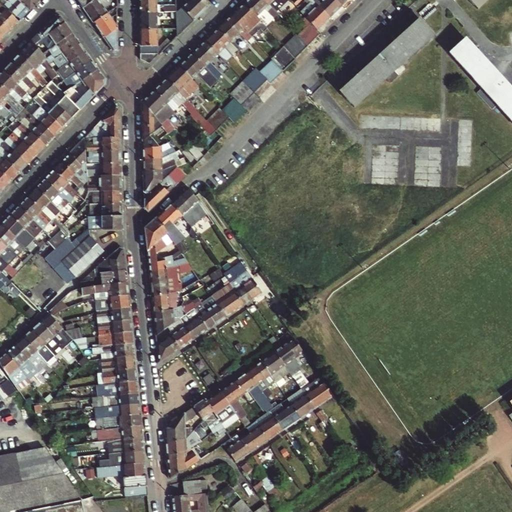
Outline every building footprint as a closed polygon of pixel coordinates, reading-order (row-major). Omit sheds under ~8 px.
[(0,0),(0,19),(10,29),(19,20),(12,13),(4,5),(0,0)] [(14,10),(23,0),(8,0),(6,2),(14,10)] [(22,18),(39,0),(23,0),(14,10),(22,18)] [(78,0),(82,6),(84,8),(94,0),(78,0)] [(108,12),(99,0),(94,0),(84,8),(94,23),(108,12)] [(139,0),(140,13),(157,12),(156,0),(139,0)] [(176,0),(176,5),(176,12),(177,15),(177,23),(177,29),(177,37),(210,5),(205,0),(176,0)] [(269,4),(265,0),(247,0),(244,3),(257,16),(269,4)] [(265,0),(269,4),(272,7),(277,12),(288,0),(265,0)] [(311,23),(317,30),(330,18),(312,0),(306,0),(306,1),(309,4),(301,12),(306,17),(305,18),(311,23)] [(312,0),(330,18),(342,6),(336,0),(312,0)] [(470,0),(478,8),(486,0),(470,0)] [(267,27),(257,16),(244,3),(231,16),(251,36),(259,29),(262,32),(267,27)] [(277,12),(272,7),(268,11),(275,18),(279,14),(277,12)] [(118,26),(108,12),(94,23),(114,52),(118,50),(118,26)] [(140,30),(157,29),(157,12),(140,13),(140,30)] [(32,40),(35,43),(66,21),(61,15),(56,15),(39,32),(32,40)] [(229,19),(219,28),(231,41),(240,33),(249,43),(254,40),(251,36),(231,16),(229,19)] [(10,29),(0,19),(0,36),(2,38),(10,29)] [(402,63),(434,34),(421,20),(342,93),(355,106),(386,78),(391,82),(407,68),(402,63)] [(66,21),(35,43),(39,49),(47,43),(49,47),(72,31),(66,21)] [(311,23),(298,35),(308,46),(321,34),(317,30),(311,23)] [(231,41),(219,28),(206,40),(219,54),(226,61),(233,54),(226,47),(231,41)] [(157,29),(140,30),(141,46),(158,46),(157,29)] [(173,41),(177,37),(177,29),(172,29),(162,29),(163,51),(173,41)] [(50,54),(53,59),(79,40),(72,31),(49,47),(52,53),(50,54)] [(49,62),(42,52),(39,49),(35,43),(32,40),(20,52),(38,70),(43,65),(52,75),(47,80),(50,82),(55,77),(58,74),(56,71),(49,62)] [(79,40),(53,59),(51,60),(58,70),(86,49),(79,40)] [(222,74),(210,62),(219,54),(206,40),(193,53),(217,79),(222,74)] [(511,92),(464,40),(450,52),(483,88),(477,93),(492,110),(497,105),(511,121),(511,92)] [(284,46),(272,58),(273,60),(284,71),(296,59),(284,46)] [(86,49),(58,70),(64,78),(92,58),(86,49)] [(38,70),(20,52),(13,59),(34,81),(37,78),(38,79),(42,74),(38,70)] [(141,60),(150,64),(158,56),(158,53),(141,54),(141,60)] [(180,66),(192,79),(198,73),(210,85),(217,79),(193,53),(180,66)] [(99,67),(92,58),(64,78),(59,82),(54,86),(62,94),(70,89),(77,83),(83,79),(99,67)] [(3,68),(28,92),(37,83),(34,81),(13,59),(3,68)] [(273,60),(261,73),(267,79),(271,84),(284,71),(273,60)] [(181,93),(196,110),(201,105),(191,93),(192,92),(188,87),(189,85),(188,83),(192,79),(180,66),(167,78),(179,91),(181,93)] [(70,89),(85,103),(103,85),(105,77),(99,67),(83,79),(90,89),(85,93),(77,83),(70,89)] [(3,68),(0,71),(0,81),(18,100),(22,96),(24,98),(20,102),(25,107),(28,104),(34,99),(28,92),(3,68)] [(256,68),(244,80),(255,92),(267,79),(261,73),(256,68)] [(59,82),(55,77),(50,82),(54,86),(59,82)] [(179,91),(167,78),(155,90),(167,103),(179,91)] [(244,80),(231,93),(234,97),(242,105),(255,92),(244,80)] [(0,81),(0,100),(5,96),(14,104),(18,100),(0,81)] [(34,99),(39,104),(43,100),(51,108),(47,113),(61,127),(67,121),(78,110),(62,94),(54,86),(50,82),(43,90),(34,99)] [(62,94),(78,110),(85,103),(70,89),(62,94)] [(175,113),(167,103),(155,90),(142,102),(168,134),(173,129),(166,120),(175,113)] [(196,110),(181,93),(176,97),(191,114),(196,110)] [(234,97),(221,109),(229,119),(234,124),(247,111),(234,97)] [(0,108),(5,113),(9,110),(0,101),(0,108)] [(168,134),(142,102),(143,128),(143,148),(162,148),(170,142),(168,140),(163,143),(161,140),(168,134)] [(31,114),(39,121),(53,136),(61,127),(47,113),(40,105),(31,114)] [(113,106),(91,128),(96,132),(94,136),(97,137),(101,137),(121,137),(120,108),(113,106)] [(221,109),(220,108),(206,121),(216,131),(229,119),(221,109)] [(15,116),(10,111),(3,117),(8,122),(15,116)] [(20,113),(16,117),(44,145),(53,136),(39,121),(31,114),(30,113),(25,118),(20,113)] [(44,145),(16,117),(11,121),(16,126),(12,131),(35,154),(44,145)] [(216,131),(206,121),(201,126),(210,136),(216,131)] [(10,137),(5,142),(26,163),(35,154),(12,131),(7,126),(0,132),(0,136),(3,140),(8,135),(10,137)] [(97,137),(94,136),(96,132),(91,128),(66,154),(79,167),(86,160),(85,150),(84,141),(88,136),(96,137),(97,137)] [(0,153),(18,171),(26,163),(5,142),(3,140),(0,136),(0,153)] [(121,137),(101,137),(102,144),(86,144),(87,150),(92,150),(102,150),(121,150),(121,137)] [(162,148),(143,148),(143,160),(162,159),(176,152),(173,147),(163,153),(162,148)] [(88,163),(90,163),(122,162),(121,150),(102,150),(102,157),(93,157),(88,157),(88,163)] [(162,159),(143,160),(144,171),(163,171),(174,166),(173,163),(180,160),(176,152),(162,159)] [(0,172),(8,181),(18,171),(0,153),(0,172)] [(79,167),(66,154),(59,161),(82,184),(87,179),(87,175),(86,163),(86,160),(79,167)] [(163,171),(144,171),(144,198),(178,167),(176,165),(181,163),(180,160),(173,163),(174,166),(163,171)] [(59,161),(51,169),(65,183),(69,179),(75,185),(71,189),(75,192),(80,187),(82,184),(59,161)] [(92,175),(99,175),(122,174),(122,162),(90,163),(90,175),(92,175)] [(145,209),(148,212),(186,176),(178,167),(144,198),(145,209)] [(71,189),(65,183),(51,169),(42,178),(66,201),(75,192),(71,189)] [(0,189),(8,181),(0,172),(0,189)] [(89,190),(96,190),(122,190),(122,174),(99,175),(99,184),(92,184),(88,184),(89,190)] [(42,178),(33,187),(57,210),(66,201),(42,178)] [(33,187),(25,196),(48,220),(57,210),(33,187)] [(88,195),(80,187),(75,192),(83,200),(88,195)] [(189,187),(173,202),(183,216),(191,228),(208,215),(194,195),(189,187)] [(90,203),(122,203),(122,190),(96,190),(96,198),(90,198),(90,203)] [(48,220),(25,196),(16,205),(39,229),(48,220)] [(157,217),(180,251),(185,247),(175,234),(179,231),(173,225),(183,216),(173,202),(157,217)] [(89,216),(123,215),(122,203),(90,203),(90,209),(87,209),(87,217),(89,216)] [(16,205),(7,215),(30,238),(39,229),(16,205)] [(7,215),(0,221),(0,225),(22,247),(30,238),(7,215)] [(123,229),(123,215),(89,216),(89,229),(123,229)] [(157,217),(145,228),(147,252),(157,243),(163,238),(167,244),(175,256),(176,257),(176,256),(181,253),(180,251),(157,217)] [(57,228),(62,233),(69,228),(62,221),(57,228)] [(22,247),(0,225),(0,243),(13,256),(22,247)] [(42,231),(44,234),(48,237),(50,234),(44,228),(42,231)] [(89,229),(70,240),(46,259),(67,282),(104,251),(91,237),(89,229)] [(44,234),(36,243),(36,244),(39,247),(48,237),(44,234)] [(163,238),(157,243),(158,252),(167,244),(163,238)] [(0,243),(0,258),(6,264),(13,256),(0,243)] [(147,252),(149,272),(173,270),(171,259),(171,258),(161,259),(161,261),(159,261),(159,258),(158,252),(157,243),(147,252)] [(36,244),(27,253),(30,256),(39,247),(36,244)] [(99,276),(99,272),(126,269),(124,248),(119,247),(96,267),(96,272),(91,273),(91,277),(99,276)] [(18,262),(21,265),(30,256),(27,253),(18,262)] [(181,253),(176,256),(182,265),(187,262),(181,253)] [(11,269),(14,272),(21,265),(18,262),(11,269)] [(191,268),(185,272),(193,284),(199,280),(191,268)] [(126,269),(99,272),(99,276),(99,279),(92,280),(79,281),(79,282),(80,288),(91,286),(128,282),(126,269)] [(149,272),(150,279),(174,277),(173,270),(149,272)] [(239,278),(241,281),(243,284),(242,285),(252,299),(262,292),(248,272),(239,278)] [(0,289),(3,286),(6,289),(10,284),(6,280),(0,273),(0,289)] [(150,279),(152,296),(177,294),(176,281),(179,281),(179,277),(174,277),(150,279)] [(184,300),(185,305),(203,286),(200,281),(193,286),(194,287),(190,290),(192,292),(184,300)] [(243,284),(241,281),(232,287),(244,304),(252,299),(242,285),(243,284)] [(94,293),(94,299),(129,295),(128,282),(91,286),(80,288),(78,288),(80,294),(94,293)] [(226,317),(244,304),(232,287),(230,284),(220,291),(225,298),(217,303),(226,317)] [(220,291),(212,297),(217,303),(225,298),(220,291)] [(153,304),(154,313),(172,312),(177,310),(177,303),(180,302),(180,294),(177,294),(152,296),(153,304)] [(129,295),(94,299),(90,299),(91,306),(95,306),(96,311),(130,308),(130,302),(129,295)] [(201,304),(206,311),(216,324),(226,317),(217,303),(212,297),(211,298),(201,304)] [(62,308),(59,299),(46,310),(48,312),(47,313),(50,317),(54,313),(57,311),(62,308)] [(172,312),(154,313),(156,336),(166,329),(180,319),(194,309),(201,304),(198,299),(183,310),(182,308),(177,310),(172,312)] [(131,319),(130,308),(96,311),(97,323),(131,319)] [(206,311),(199,316),(208,329),(216,324),(206,311)] [(46,313),(37,321),(71,357),(73,359),(76,356),(70,350),(76,345),(70,339),(63,331),(56,324),(50,317),(47,313),(46,313)] [(56,324),(61,320),(54,313),(50,317),(56,324)] [(199,316),(185,325),(194,339),(208,329),(199,316)] [(303,316),(296,321),(301,327),(307,322),(303,316)] [(98,336),(133,332),(131,319),(97,323),(98,336)] [(71,357),(37,321),(29,328),(53,354),(59,348),(63,352),(61,354),(67,360),(71,357)] [(185,325),(171,335),(180,349),(194,339),(185,325)] [(70,339),(82,337),(81,326),(75,328),(66,330),(63,331),(70,339)] [(29,328),(20,336),(47,364),(50,361),(53,364),(62,374),(67,369),(56,358),(53,354),(29,328)] [(166,329),(156,336),(157,345),(171,335),(169,333),(167,330),(166,329)] [(99,347),(134,344),(133,332),(98,336),(99,347)] [(158,364),(180,349),(171,335),(157,345),(158,364)] [(47,364),(20,336),(12,344),(36,370),(41,365),(46,370),(49,367),(47,364)] [(82,337),(70,339),(76,345),(80,349),(83,349),(82,337)] [(307,381),(293,360),(304,352),(294,338),(275,351),(285,365),(288,370),(298,384),(299,386),(307,381)] [(36,370),(12,344),(4,352),(29,379),(34,375),(42,383),(46,380),(36,370)] [(100,353),(101,359),(135,355),(134,344),(99,347),(83,349),(80,349),(85,355),(100,353)] [(53,354),(56,358),(61,354),(63,352),(59,348),(53,354)] [(275,351),(261,361),(271,375),(285,365),(275,351)] [(4,352),(0,355),(0,366),(0,367),(7,377),(11,374),(16,380),(12,384),(18,392),(31,380),(29,379),(4,352)] [(102,372),(136,368),(135,355),(101,359),(97,359),(97,366),(102,366),(102,372)] [(261,361),(248,370),(258,385),(271,375),(261,361)] [(103,374),(103,383),(137,380),(136,368),(102,372),(103,374)] [(248,370),(234,380),(244,394),(258,385),(248,370)] [(294,387),(298,384),(288,370),(286,371),(292,379),(290,381),(294,387)] [(279,374),(273,379),(279,387),(285,383),(279,374)] [(137,380),(103,383),(94,384),(94,389),(104,388),(105,396),(138,392),(137,380)] [(244,394),(234,380),(219,390),(230,405),(244,394)] [(324,382),(305,395),(315,409),(334,396),(324,382)] [(215,415),(230,405),(219,390),(205,400),(214,412),(215,415)] [(138,392),(105,396),(92,397),(92,404),(94,404),(94,408),(140,403),(139,399),(138,392)] [(315,409),(305,395),(291,405),(301,418),(315,409)] [(205,399),(194,407),(202,418),(203,420),(204,419),(214,412),(205,400),(205,399)] [(140,403),(94,408),(95,418),(104,417),(141,414),(140,403)] [(239,404),(233,409),(239,417),(245,426),(250,423),(246,418),(248,417),(239,404)] [(275,408),(279,413),(289,427),(301,418),(291,405),(284,410),(280,404),(275,408)] [(166,441),(187,440),(186,423),(196,415),(200,420),(202,418),(194,407),(167,425),(165,431),(166,438),(166,441)] [(269,412),(273,417),(282,431),(289,427),(279,413),(275,408),(274,408),(269,412)] [(329,428),(324,421),(318,413),(316,414),(322,422),(319,424),(324,432),(329,428)] [(141,414),(104,417),(105,429),(142,425),(141,414)] [(269,440),(282,431),(273,417),(260,426),(269,440)] [(224,419),(220,422),(225,428),(229,425),(224,419)] [(231,438),(225,428),(220,422),(211,428),(223,445),(224,444),(232,439),(231,438)] [(189,429),(193,432),(195,430),(198,426),(194,423),(189,429)] [(143,433),(142,425),(105,429),(97,430),(98,442),(143,438),(143,433)] [(251,452),(269,440),(260,426),(242,439),(251,452)] [(187,440),(166,441),(168,456),(187,451),(199,445),(202,442),(195,430),(193,432),(187,440)] [(236,462),(251,452),(242,439),(238,433),(231,438),(232,439),(224,444),(227,449),(236,462)] [(289,440),(285,435),(283,437),(289,445),(291,444),(289,440)] [(109,453),(144,450),(143,438),(98,442),(99,450),(108,449),(109,453)] [(0,511),(82,511),(80,497),(44,447),(0,456),(0,511)] [(187,451),(168,456),(170,478),(187,469),(205,457),(199,448),(188,456),(187,451)] [(103,466),(145,462),(144,450),(109,453),(109,461),(100,461),(100,467),(103,466)] [(123,474),(123,477),(146,475),(145,462),(103,466),(104,476),(123,474)] [(146,475),(123,477),(124,494),(141,493),(140,486),(147,485),(147,481),(146,475)] [(190,511),(188,495),(197,494),(199,511),(207,511),(206,503),(205,493),(202,493),(200,479),(182,481),(184,495),(172,497),(173,511),(190,511)] [(223,502),(229,509),(233,506),(241,498),(235,491),(223,502)] [(248,511),(251,510),(241,498),(233,506),(237,511),(248,511)] [(270,511),(264,503),(252,511),(270,511)]
